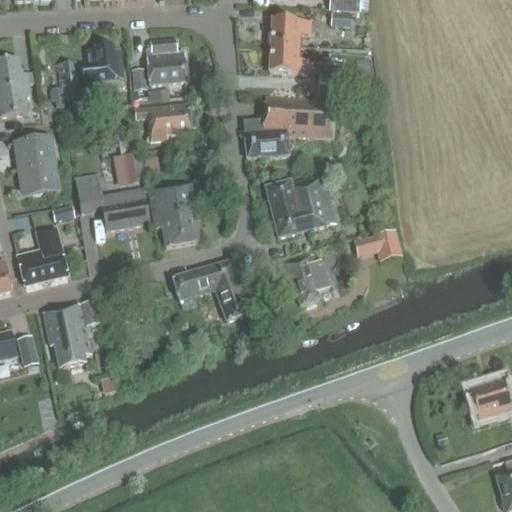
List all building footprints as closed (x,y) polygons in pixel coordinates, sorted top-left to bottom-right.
[(360,3),(329,1),(328,14),(359,15),(360,3)] [(351,17),(330,17),(330,30),(351,31),(351,17)] [(269,49),(299,51),(299,39),(310,40),(310,25),(270,23),(269,49)] [(176,54),(175,43),(149,45),(149,53),(145,53),(148,90),(187,86),(184,54),(176,54)] [(112,56),(112,49),(94,51),(94,53),(86,54),(87,70),(79,71),(81,88),(103,86),(104,95),(122,94),(119,55),(112,56)] [(298,63),(299,51),(269,49),(268,76),(308,78),(308,63),(298,63)] [(0,64),(0,92),(27,89),(26,77),(21,77),(19,61),(0,64)] [(63,111),(62,102),(79,101),(75,65),(56,67),(59,93),(49,94),(50,105),(53,104),(54,112),(63,111)] [(146,93),(143,72),(130,74),(132,94),(131,94),(132,104),(137,104),(136,94),(146,93)] [(344,79),(319,78),(318,100),(343,101),(344,79)] [(29,100),(27,89),(0,92),(0,121),(27,117),(25,101),(29,100)] [(335,105),(264,100),(263,125),(243,126),(244,138),(243,138),(246,163),(288,159),(287,140),(332,143),(335,105)] [(189,136),(186,106),(133,112),(135,123),(147,122),(149,146),(167,144),(166,139),(189,136)] [(54,125),(52,107),(32,110),(35,128),(54,125)] [(16,174),(55,168),(51,141),(12,147),(16,174)] [(147,186),(140,145),(119,149),(120,160),(112,161),(117,191),(147,186)] [(158,172),(156,159),(143,161),(146,175),(158,172)] [(55,168),(16,174),(21,201),(59,195),(55,168)] [(101,200),(97,177),(74,181),(80,217),(101,213),(105,235),(148,228),(142,193),(101,200)] [(334,228),(322,179),(290,187),(290,185),(264,191),(277,242),(334,228)] [(200,218),(195,186),(148,193),(155,233),(161,232),(164,250),(198,245),(194,219),(200,218)] [(74,222),(71,210),(51,214),(54,226),(74,222)] [(67,279),(56,232),(35,237),(39,254),(16,260),(23,290),(67,279)] [(402,262),(396,235),(353,245),(357,263),(378,259),(379,267),(402,262)] [(309,259),(309,258),(278,268),(289,302),(296,300),(299,310),(318,303),(316,296),(329,292),(320,264),(314,266),(312,258),(309,259)] [(0,297),(12,295),(4,264),(0,264),(0,297)] [(249,316),(231,264),(171,281),(178,305),(214,295),(225,325),(249,316)] [(91,358),(79,308),(42,316),(49,350),(53,350),(58,373),(85,366),(83,360),(91,358)] [(0,365),(16,361),(10,336),(0,338),(0,365)] [(37,366),(30,340),(15,344),(23,370),(37,366)] [(511,390),(504,393),(501,385),(468,395),(477,424),(509,415),(510,419),(511,418),(511,390)] [(511,511),(511,475),(494,481),(503,511),(511,511)]
